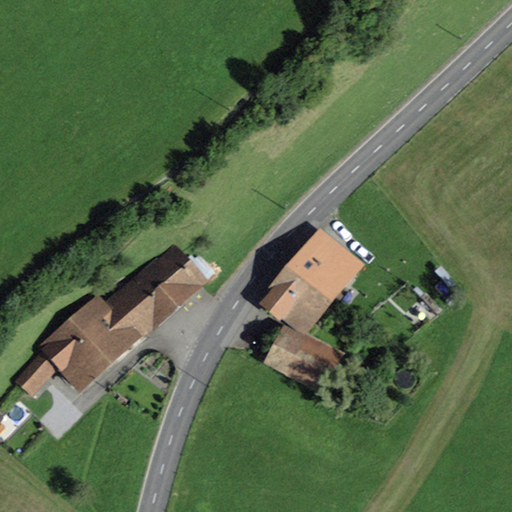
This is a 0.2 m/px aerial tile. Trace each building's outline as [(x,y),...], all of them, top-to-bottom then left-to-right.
[(318,240),(295,268),(329,296),(357,263),(333,243),(329,248),(318,240)] [(99,312),(126,340),(139,329),(142,333),(198,283),(170,251),(99,312)] [(302,327),(329,296),(295,268),(265,306),(282,319),(286,314),(302,327)] [(54,364),(75,386),(126,340),(99,312),(95,307),(52,347),(62,357),(54,364)] [(284,336),(269,364),(321,392),(336,364),(284,336)]
